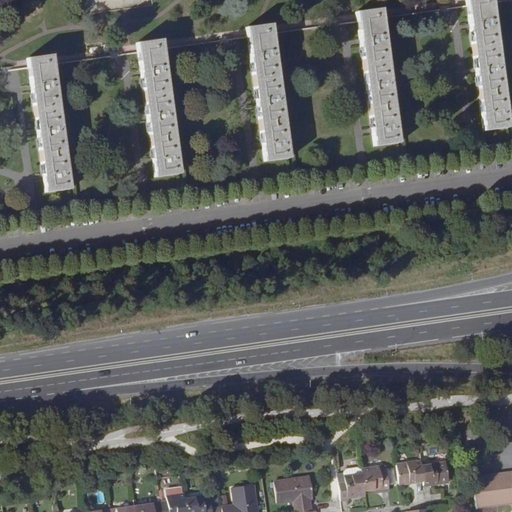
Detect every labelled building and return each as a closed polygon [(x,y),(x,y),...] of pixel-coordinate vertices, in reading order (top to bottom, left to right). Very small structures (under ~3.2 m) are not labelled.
[(464,0),(483,131),(507,128),(488,0),(464,0)] [(355,14),(374,147),(397,143),(378,10),(355,14)] [(245,29),(264,162),(288,159),(269,26),(245,29)] [(135,44),(154,177),(178,174),(159,41),(135,44)] [(25,59),(44,192),(68,189),(50,56),(25,59)] [(419,466),(418,461),(394,465),(396,484),(421,481),(419,466)] [(435,464),(419,466),(421,481),(422,485),(446,482),(443,462),(435,464)] [(377,467),(359,469),(360,474),(362,491),(379,488),(380,491),(387,490),(384,470),(377,471),(377,467)] [(511,511),(511,473),(472,478),(476,509),(511,504),(511,511)] [(343,480),(336,481),(339,502),(346,500),(345,497),(363,495),(362,491),(360,474),(342,477),(343,480)] [(291,501),(293,511),(308,511),(306,498),(310,498),(307,477),(271,482),(275,503),(291,501)] [(219,508),(219,511),(255,511),(251,485),(230,488),(232,506),(219,508)] [(184,511),(183,499),(182,495),(164,497),(165,501),(160,502),(160,503),(161,511),(184,511)] [(184,511),(209,511),(207,500),(201,501),(201,497),(183,499),(184,511)] [(161,511),(160,503),(134,506),(134,511),(161,511)]
